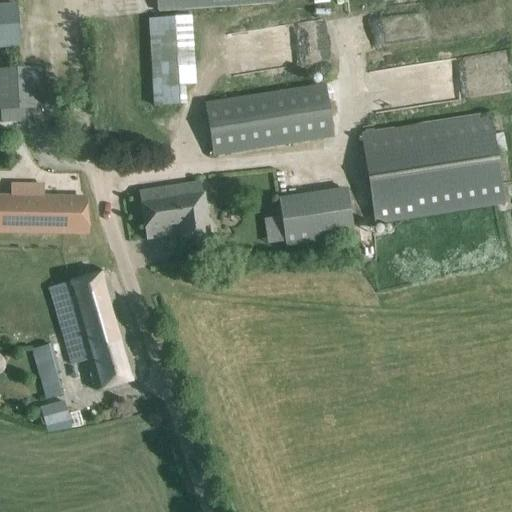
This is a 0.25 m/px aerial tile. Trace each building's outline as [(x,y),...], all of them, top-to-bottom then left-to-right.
[(156,0),(157,10),(282,2),(282,0),(156,0)] [(0,46),(20,45),(17,4),(0,5),(0,46)] [(182,84),(198,83),(195,14),(150,15),(154,104),(183,103),(182,84)] [(0,121),(26,121),(25,108),(41,107),(40,67),(0,69),(0,121)] [(213,156),(330,137),(321,86),(205,104),(213,156)] [(505,203),(490,114),(361,134),(375,224),(505,203)] [(0,231),(88,233),(85,199),(43,198),(43,185),(12,185),(11,197),(0,196),(0,231)] [(352,186),(280,195),(282,214),(265,216),(268,243),(287,241),(288,245),(359,236),(352,186)] [(181,242),(207,239),(201,187),(140,194),(145,242),(180,238),(181,242)] [(96,390),(118,384),(137,378),(106,271),(49,288),(71,364),(87,360),(96,390)] [(32,350),(46,399),(62,395),(55,371),(58,370),(51,344),(32,350)] [(45,427),(69,420),(64,401),(40,408),(45,427)]
